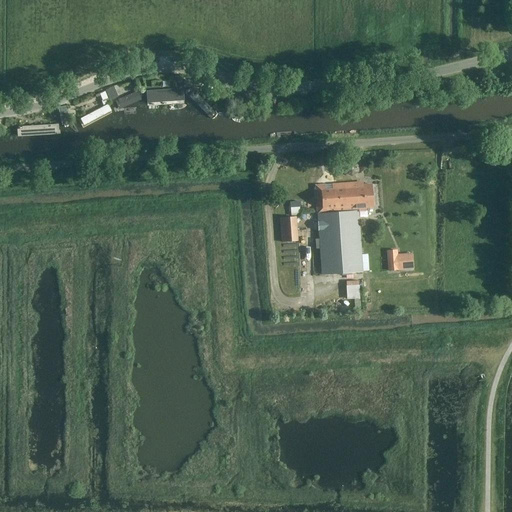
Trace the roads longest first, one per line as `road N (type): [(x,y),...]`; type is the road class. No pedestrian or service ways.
road 1 (unclassified): [(0,114),(167,66),(259,90),(393,79),(511,53)]
road 2 (unclassified): [(0,169),(511,133)]
